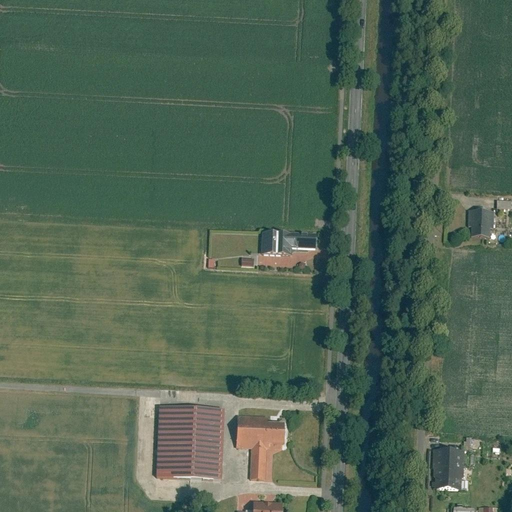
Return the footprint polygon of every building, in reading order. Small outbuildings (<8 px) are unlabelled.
[(511,202),(500,202),(500,212),(511,211),(511,202)] [(498,213),(472,212),(471,228),(475,228),(493,229),(497,230),(498,213)] [(493,229),(475,228),(475,239),(493,240),(493,229)] [(315,237),(261,235),(260,257),(289,258),(290,250),(315,250),(315,237)] [(230,412),(165,409),(161,478),(227,481),(230,412)] [(271,420),(241,418),(239,448),(254,449),(272,450),(276,450),(276,445),(290,446),(291,426),(271,425),(271,420)] [(254,449),(253,481),(270,481),(272,450),(254,449)] [(467,453),(438,452),(437,491),(465,492),(467,453)]
